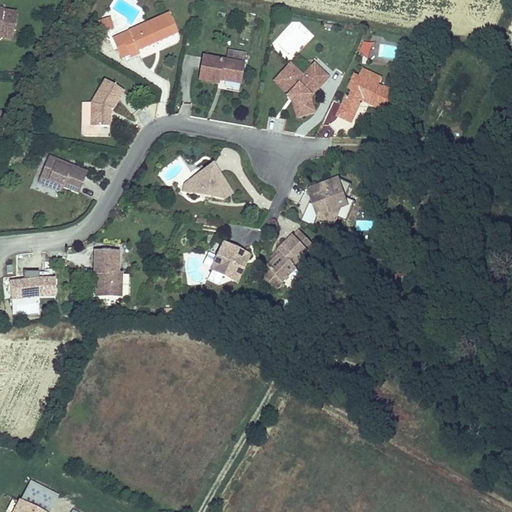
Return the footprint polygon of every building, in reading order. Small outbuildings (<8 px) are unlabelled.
[(19,21),(21,10),(0,6),(0,25),(5,27),(6,19),(19,21)] [(142,54),(140,48),(180,33),(171,9),(131,25),(135,33),(122,38),(128,52),(131,59),(142,54)] [(110,25),(106,14),(99,16),(103,28),(110,25)] [(18,29),(19,21),(6,19),(5,27),(18,29)] [(135,33),(131,25),(111,33),(119,55),(128,52),(122,38),(135,33)] [(227,55),(204,51),(200,79),(220,82),(221,78),(242,82),(248,51),(229,47),(227,55)] [(317,110),(313,95),(331,74),(315,59),(304,71),(291,59),(274,78),(288,91),(287,93),(292,97),(297,116),(317,110)] [(383,73),(361,65),(358,74),(369,79),(370,85),(376,87),(383,73)] [(383,112),(393,91),(384,86),(382,90),(376,87),(370,85),(369,79),(358,74),(354,72),(348,84),(357,88),(354,94),(348,91),(338,112),(352,119),(357,108),(355,106),(355,102),(357,101),(358,100),(360,99),(363,99),(365,99),(367,100),(368,101),(370,103),(371,104),(371,106),(383,112)] [(80,124),(83,128),(96,128),(99,125),(99,120),(110,120),(111,101),(117,101),(125,86),(103,73),(91,93),(82,93),(82,95),(80,124)] [(0,126),(6,130),(13,115),(0,109),(0,126)] [(62,160),(45,153),(38,170),(48,174),(44,184),(60,192),(63,187),(77,193),(87,171),(72,164),(69,171),(59,167),(62,160)] [(62,160),(59,167),(69,171),(72,164),(62,160)] [(214,162),(205,168),(211,177),(219,171),(214,162)] [(230,187),(219,171),(211,177),(205,168),(192,176),(190,188),(202,191),(218,194),(223,195),(230,187)] [(48,174),(38,170),(34,180),(44,184),(48,174)] [(358,216),(342,174),(309,186),(320,217),(334,225),(358,216)] [(190,188),(192,176),(178,185),(190,188)] [(238,199),(230,187),(223,195),(238,199)] [(218,194),(202,191),(207,200),(218,194)] [(298,237),(316,253),(322,246),(305,230),(298,237)] [(303,266),(316,253),(298,237),(287,249),(290,253),(280,263),(274,270),(280,275),(273,283),(285,294),(307,270),(303,266)] [(221,246),(230,250),(234,243),(225,238),(221,246)] [(221,246),(211,268),(238,281),(247,264),(240,261),(246,248),(234,243),(230,250),(221,246)] [(121,271),(121,247),(95,247),(94,272),(96,272),(103,272),(102,294),(123,294),(123,271),(121,271)] [(252,251),(246,248),(240,261),(247,264),(252,251)] [(280,263),(290,253),(287,249),(276,260),(280,263)] [(24,278),(10,279),(13,316),(39,314),(38,299),(57,297),(55,275),(40,276),(39,270),(23,272),(24,278)] [(24,484),(16,501),(40,511),(46,511),(52,497),(24,484)] [(40,511),(16,501),(11,511),(40,511)]
